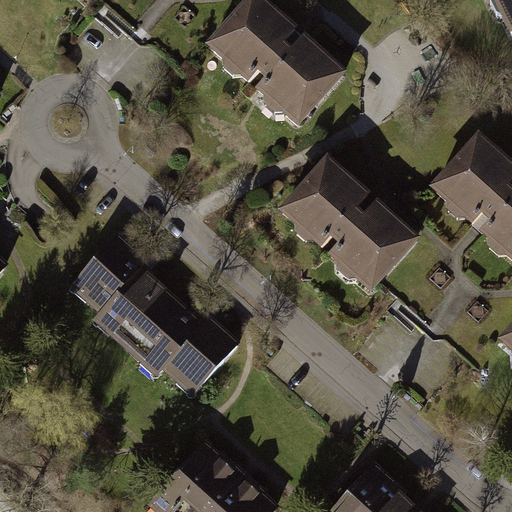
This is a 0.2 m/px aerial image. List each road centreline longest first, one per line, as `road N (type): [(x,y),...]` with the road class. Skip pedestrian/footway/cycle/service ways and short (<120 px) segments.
road 1 (residential): [(96,146),(479,489),(511,507)]
road 2 (residential): [(96,146),(104,125),(98,103),(62,89),(36,119),(47,149)]
